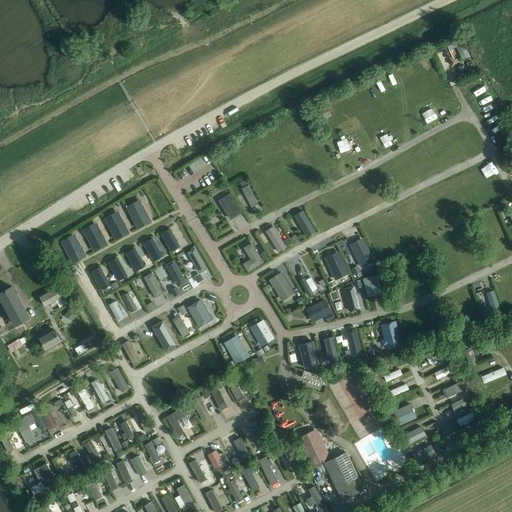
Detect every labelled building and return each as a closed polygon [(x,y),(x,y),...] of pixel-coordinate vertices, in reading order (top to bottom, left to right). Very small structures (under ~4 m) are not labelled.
[(453,39),(445,42),(449,50),(456,46),(461,57),(468,54),(463,43),(460,36),(453,39)] [(442,43),(436,45),(452,79),(457,77),(442,43)] [(466,81),(469,86),(481,80),(479,75),(466,81)] [(320,111),(329,106),(324,97),(315,101),(320,111)] [(338,112),(328,118),(333,127),(343,121),(338,112)] [(238,178),(252,203),(260,199),(246,174),(238,178)] [(227,201),(222,204),(230,218),(241,212),(230,193),(224,197),(227,201)] [(140,202),(127,209),(137,228),(150,221),(140,202)] [(118,214),(105,221),(115,240),(128,233),(118,214)] [(96,225),(83,232),(93,251),(106,244),(96,225)] [(169,228),(161,233),(170,251),(179,246),(169,228)] [(75,236),(61,243),(71,262),(85,255),(75,236)] [(152,238),(143,243),(153,260),(161,256),(152,238)] [(364,242),(351,248),(360,267),(373,261),(364,242)] [(263,263),(252,244),(243,249),(250,260),(243,265),(247,273),(263,263)] [(134,248),(125,253),(135,270),(144,265),(134,248)] [(195,248),(188,252),(199,272),(206,268),(195,248)] [(339,255),(326,261),(334,279),(348,273),(339,255)] [(117,257),(108,262),(117,280),(126,275),(117,257)] [(174,260),(166,264),(178,285),(186,281),(174,260)] [(99,267),(91,272),(100,289),(109,285),(99,267)] [(168,270),(163,272),(165,278),(171,276),(168,270)] [(148,275),(144,277),(155,296),(162,292),(153,276),(154,275),(152,271),(147,274),(148,275)] [(274,276),(268,280),(281,299),(292,292),(281,274),(276,278),(274,276)] [(376,274),(362,278),(367,296),(381,292),(376,274)] [(0,296),(15,324),(29,317),(12,286),(0,292),(0,296)] [(354,286),(344,288),(350,311),(360,308),(354,286)] [(44,305),(62,295),(57,287),(39,297),(44,305)] [(493,291),(486,293),(494,315),(501,313),(493,291)] [(199,300),(186,308),(198,327),(211,320),(199,300)] [(315,304),(308,308),(315,320),(331,312),(325,300),(315,305),(315,304)] [(170,309),(174,316),(179,314),(175,306),(170,309)] [(264,321),(251,329),(260,343),(273,336),(264,321)] [(395,322),(381,325),(387,349),(401,345),(395,322)] [(186,324),(179,328),(181,332),(188,329),(186,324)] [(45,348),(60,339),(54,329),(39,338),(45,348)] [(356,332),(346,334),(351,353),(346,354),(348,360),(362,357),(356,332)] [(81,334),(71,340),(75,346),(85,341),(81,334)] [(11,342),(15,351),(27,346),(23,337),(11,342)] [(239,338),(226,345),(236,363),(249,355),(239,338)] [(312,341),(299,345),(305,367),(318,364),(314,349),(312,341)] [(470,346),(463,349),(470,365),(477,362),(473,354),(478,352),(474,342),(469,344),(470,346)] [(78,355),(85,351),(82,344),(74,348),(78,355)] [(118,359),(111,362),(116,372),(123,369),(118,359)] [(233,370),(228,372),(236,390),(241,388),(233,370)] [(303,370),(301,377),(325,385),(327,378),(303,370)] [(224,410),(237,404),(225,375),(211,381),(224,410)] [(85,401),(92,398),(84,379),(77,382),(85,401)] [(100,381),(95,383),(99,393),(104,391),(100,381)] [(243,401),(251,396),(247,387),(238,391),(243,401)] [(70,390),(64,392),(70,410),(76,408),(70,390)] [(199,413),(206,409),(195,390),(189,393),(199,413)] [(184,396),(165,405),(175,427),(183,424),(181,421),(190,417),(187,411),(183,413),(181,408),(188,405),(184,396)] [(49,421),(58,416),(50,401),(40,406),(49,421)] [(409,403),(393,411),(399,425),(416,417),(409,403)] [(137,407),(129,411),(136,425),(144,421),(137,407)] [(191,416),(197,414),(193,407),(188,409),(191,416)] [(31,414),(15,422),(25,442),(33,438),(26,424),(34,420),(31,414)] [(111,416),(104,418),(112,441),(119,439),(111,416)] [(407,434),(423,426),(418,416),(403,424),(407,434)] [(126,420),(120,424),(125,432),(122,434),(124,438),(127,437),(129,440),(135,437),(126,420)] [(158,427),(143,434),(152,453),(166,446),(158,427)] [(330,455),(317,427),(296,437),(310,466),(314,464),(315,467),(324,463),(341,499),(364,489),(346,450),(335,456),(334,454),(330,455)] [(91,430),(84,433),(90,450),(98,447),(91,430)] [(429,448),(427,442),(430,441),(429,436),(409,441),(412,452),(429,448)] [(74,439),(68,441),(72,454),(78,453),(74,439)] [(136,466),(145,464),(141,445),(131,447),(136,466)] [(280,450),(285,462),(290,459),(285,448),(280,450)] [(115,451),(124,474),(137,470),(130,451),(123,454),(121,449),(115,451)] [(216,450),(208,454),(215,466),(222,462),(221,459),(226,457),(223,451),(218,454),(216,450)] [(265,456),(259,459),(271,484),(278,481),(270,465),(272,463),(269,457),(267,459),(265,456)] [(205,459),(199,463),(204,473),(200,475),(202,482),(208,480),(215,477),(205,459)] [(47,463),(34,470),(45,489),(57,483),(47,463)] [(109,481),(115,480),(111,463),(105,464),(109,481)] [(238,478),(245,474),(239,463),(233,466),(238,478)] [(91,467),(85,470),(95,489),(100,486),(91,467)] [(204,483),(214,503),(221,500),(211,479),(204,483)] [(230,489),(227,490),(229,495),(233,493),(237,501),(243,498),(234,480),(227,483),(230,489)] [(166,482),(159,486),(170,509),(177,505),(166,482)] [(68,493),(74,490),(71,483),(65,486),(68,493)] [(183,484),(176,488),(187,507),(194,503),(183,484)] [(312,496),(306,499),(310,505),(315,502),(321,511),(327,511),(329,511),(314,485),(308,489),(312,496)] [(52,502),(57,499),(54,492),(48,495),(52,502)] [(299,511),(307,509),(299,492),(292,495),(299,511)] [(132,511),(141,511),(132,494),(125,498),(132,511)] [(42,499),(47,511),(54,511),(55,511),(49,496),(42,499)] [(76,506),(81,503),(77,496),(72,498),(76,506)]
